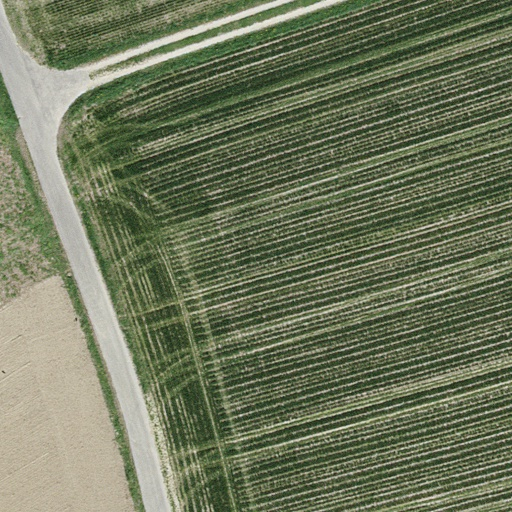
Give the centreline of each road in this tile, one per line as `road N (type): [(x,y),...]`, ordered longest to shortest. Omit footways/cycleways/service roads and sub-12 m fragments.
road 1 (track): [(0,29),(128,387),(159,511)]
road 2 (track): [(24,98),(317,0)]
